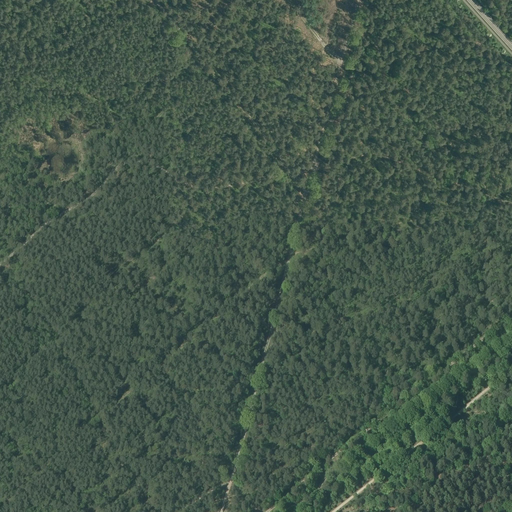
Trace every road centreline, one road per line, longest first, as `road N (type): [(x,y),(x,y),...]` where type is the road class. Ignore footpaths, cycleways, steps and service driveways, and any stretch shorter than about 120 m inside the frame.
road 1 (track): [(511,203),(374,154),(216,188),(134,160),(114,167),(91,196),(0,266)]
road 2 (track): [(357,0),(229,481)]
road 3 (track): [(511,317),(271,511)]
road 4 (track): [(511,341),(288,511)]
road 5 (track): [(511,314),(453,290),(291,337),(271,326)]
road 6 (track): [(306,191),(157,0)]
road 7 (track): [(490,197),(353,16)]
